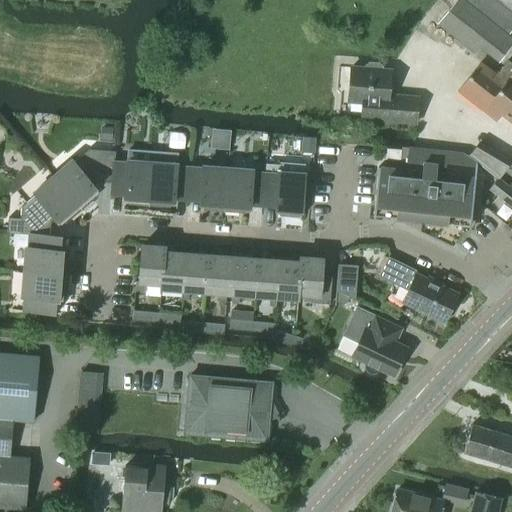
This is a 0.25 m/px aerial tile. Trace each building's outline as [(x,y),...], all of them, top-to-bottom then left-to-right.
[(511,30),(511,13),(494,0),(456,0),(436,25),(474,55),(479,48),(498,64),(511,45),(511,37),(509,35),(511,30)] [(511,0),(498,0),(511,11),(511,0)] [(511,64),(507,60),(496,74),(480,61),(456,91),(495,123),(501,116),(511,124),(511,64)] [(381,71),(381,68),(378,64),(369,63),(365,66),(364,69),(350,68),(347,102),(362,103),(360,119),(415,123),(417,99),(388,96),(390,71),(381,71)] [(101,127),(100,140),(112,141),(112,128),(101,127)] [(301,139),(301,145),(313,146),(314,140),(314,138),(302,136),(302,137),(301,139)] [(498,179),(511,163),(477,143),(468,155),(497,179),(497,178),(498,179)] [(373,215),(373,217),(465,227),(471,175),(434,172),(435,166),(444,167),(445,163),(458,164),(459,154),(409,149),(407,163),(421,164),(421,169),(377,165),(373,215)] [(399,161),(400,150),(385,149),(384,160),(399,161)] [(114,163),(115,152),(88,150),(73,163),(71,161),(52,177),(80,210),(91,200),(90,198),(98,192),(93,186),(98,181),(111,182),(112,182),(113,162),(114,163)] [(148,206),(152,152),(127,150),(126,163),(114,163),(113,162),(112,182),(111,182),(110,193),(124,194),(124,201),(134,202),(134,204),(148,206)] [(187,199),(189,168),(176,167),(177,154),(152,152),(148,206),(162,207),(162,204),(173,205),(173,198),(187,199)] [(303,174),(304,165),(279,163),(279,165),(265,165),(265,174),(262,204),(276,205),(275,213),(286,214),(285,216),(300,217),(302,197),(306,195),(303,182),(304,174),(303,174)] [(224,211),(227,169),(203,167),(202,169),(189,168),(187,199),(200,200),(199,207),(210,208),(210,210),(224,211)] [(262,204),(265,174),(251,173),(252,171),(227,169),(224,211),(238,212),(238,210),(249,211),(249,203),(262,204)] [(70,219),(80,210),(52,177),(34,193),(36,195),(20,208),(20,220),(8,219),(6,234),(29,235),(49,236),(50,223),(55,218),(60,224),(68,217),(70,219)] [(511,190),(498,179),(497,178),(497,179),(489,189),(505,202),(503,205),(508,209),(510,207),(511,207),(511,190)] [(29,235),(28,248),(26,248),(24,272),(66,276),(68,262),(65,261),(66,251),(59,250),(60,236),(49,236),(29,235)] [(163,254),(164,250),(154,249),(155,246),(141,245),(138,282),(135,282),(134,291),(145,292),(145,284),(160,285),(163,254)] [(182,291),(184,253),(172,252),(172,255),(163,254),(160,285),(159,290),(181,291),(182,291)] [(203,293),(206,258),(197,257),(197,254),(184,253),(182,291),(181,291),(180,300),(188,300),(188,292),(203,293)] [(225,303),(228,257),(215,256),(215,258),(206,258),(203,293),(218,294),(218,302),(225,303)] [(254,297),(256,261),(247,261),(248,258),(234,257),(231,303),(238,304),(239,295),(254,297)] [(321,276),(322,259),(309,258),(308,260),(299,260),(299,265),(297,295),(298,295),(313,296),(312,303),(329,305),(331,276),(321,276)] [(427,280),(417,275),(418,272),(388,258),(379,276),(408,290),(402,302),(443,322),(447,314),(450,315),(455,304),(453,303),(457,294),(441,286),(442,284),(428,277),(427,280)] [(275,298),(278,260),(265,259),(265,262),(256,261),(254,297),(269,298),(268,306),(275,307),(276,298),(275,298)] [(297,300),(298,295),(297,295),(299,265),(291,264),(291,261),(278,260),(275,298),(276,298),(297,300)] [(338,265),(336,291),(349,297),(354,299),(356,266),(338,265)] [(65,290),(66,276),(24,272),(22,297),(24,297),(23,311),(54,314),(55,300),(62,300),(63,290),(65,290)] [(336,291),(336,302),(342,305),(346,304),(349,297),(336,291)] [(392,376),(401,356),(406,348),(394,342),(401,329),(356,307),(343,336),(358,343),(351,356),(365,363),(364,365),(364,369),(367,372),(370,374),(374,373),(378,371),(379,369),(392,376)] [(158,323),(158,313),(132,311),(132,321),(158,323)] [(174,324),(175,315),(158,313),(158,323),(174,324)] [(251,331),(252,324),(252,322),(229,320),(229,329),(251,331)] [(200,333),(201,323),(179,321),(178,331),(200,333)] [(268,333),(268,323),(252,322),(252,324),(251,331),(268,333)] [(223,335),(223,325),(201,323),(200,333),(223,335)] [(292,346),(295,337),(278,331),(275,341),(292,346)] [(313,353),(316,343),(295,337),(292,346),(313,353)] [(32,423),(38,357),(0,353),(0,507),(24,510),(29,458),(9,457),(12,421),(32,423)] [(96,431),(101,374),(80,372),(75,432),(82,432),(96,434),(96,431)] [(189,376),(184,433),(265,440),(266,423),(279,417),(272,402),(268,402),(270,383),(189,376)] [(511,437),(472,425),(463,453),(511,467),(511,437)] [(91,452),(91,457),(90,463),(92,463),(108,465),(108,458),(108,455),(108,453),(91,452)] [(161,511),(165,466),(146,464),(146,468),(125,466),(121,511),(161,511)] [(443,484),(439,499),(443,500),(463,505),(467,490),(467,489),(443,483),(443,484)] [(396,488),(389,511),(439,511),(443,500),(439,499),(396,488)] [(474,494),(469,511),(497,511),(500,500),(474,494)]
